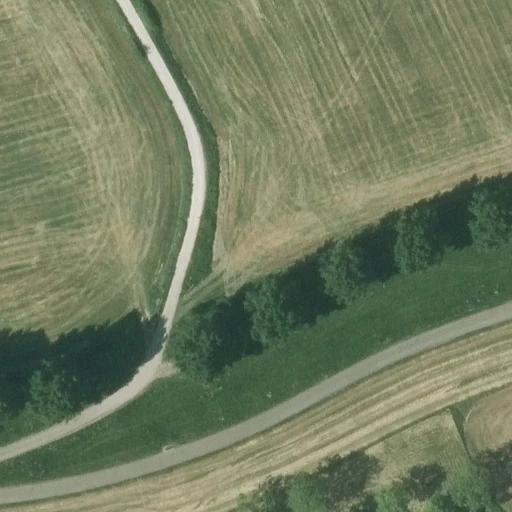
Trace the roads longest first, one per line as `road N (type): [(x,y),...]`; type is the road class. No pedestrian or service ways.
road 1 (unclassified): [(120,0),(200,162),(194,214),(161,338),(142,377),(121,397),(0,455)]
road 2 (unclassified): [(0,496),(111,478),(192,451),(400,351),(511,309)]
